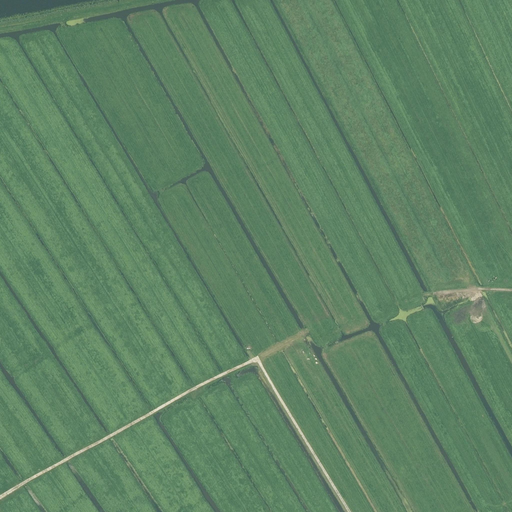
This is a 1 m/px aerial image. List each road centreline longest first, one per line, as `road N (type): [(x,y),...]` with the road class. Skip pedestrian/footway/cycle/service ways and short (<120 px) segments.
road 1 (track): [(351,511),(257,358),(19,485)]
road 2 (track): [(392,305),(432,293),(511,290)]
